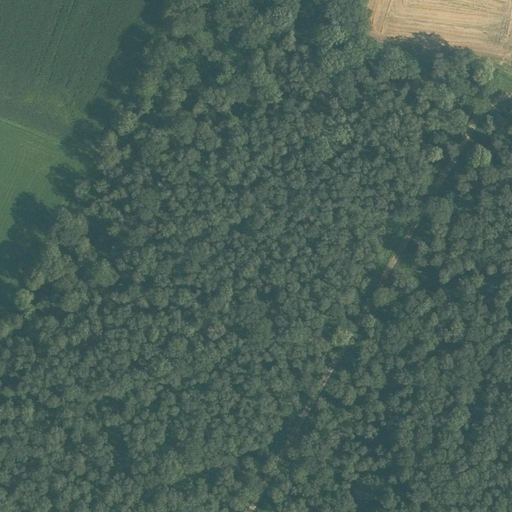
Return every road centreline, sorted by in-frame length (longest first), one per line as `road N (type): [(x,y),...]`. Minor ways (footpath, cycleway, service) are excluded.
road 1 (track): [(179,15),(0,330)]
road 2 (track): [(179,15),(511,74)]
